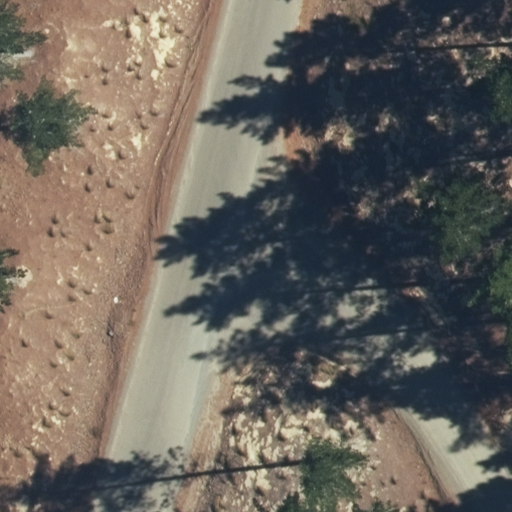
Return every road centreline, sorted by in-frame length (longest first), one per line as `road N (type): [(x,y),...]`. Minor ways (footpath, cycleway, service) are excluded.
road 1 (residential): [(122,511),(152,427),(208,183),(239,0)]
road 2 (unknown): [(511,501),(504,486),(364,401),(171,342)]
